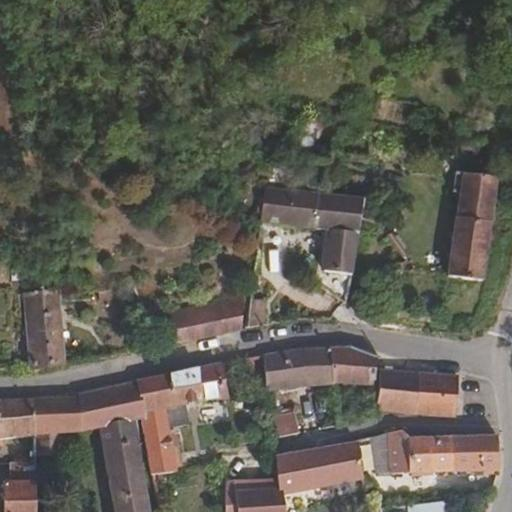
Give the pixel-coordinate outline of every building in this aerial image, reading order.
[(283,181),(309,184),(323,186),(330,118),(296,111),(292,150),(287,148),(283,181)] [(456,189),(442,272),(477,278),(492,175),(449,168),(446,188),(456,189)] [(257,183),(253,218),(323,229),(321,266),(314,282),(342,301),(356,216),(358,197),(309,191),(257,183)] [(16,295),(27,367),(59,362),(48,292),(16,295)] [(268,295),(245,293),(242,325),(264,321),(268,295)] [(165,309),(173,340),(221,329),(235,326),(239,295),(165,309)] [(323,346),(326,381),(349,382),(371,390),(372,366),(372,355),(345,345),(323,346)] [(261,352),(261,386),(302,380),(326,381),(323,346),(261,352)] [(170,473),(161,406),(220,395),(214,362),(133,379),(138,415),(148,476),(170,473)] [(414,369),(374,366),(372,409),(411,411),(414,369)] [(414,369),(411,411),(451,413),(453,373),(414,369)] [(29,398),(30,434),(30,453),(57,453),(56,431),(97,426),(111,511),(142,511),(130,417),(138,415),(133,379),(85,390),(29,398)] [(29,398),(0,398),(0,435),(30,434),(29,398)] [(287,404),(264,407),(268,431),(290,428),(287,404)] [(396,430),(369,435),(374,472),(497,467),(494,432),(407,436),(396,430)] [(276,485),(277,488),(356,476),(358,476),(352,443),(351,444),(270,452),(272,474),(274,485),(276,485)] [(32,511),(31,491),(31,480),(0,480),(1,511),(32,511)] [(276,485),(274,485),(227,488),(230,511),(280,511),(277,488),(276,485)] [(43,511),(43,490),(31,491),(32,511),(43,511)]
